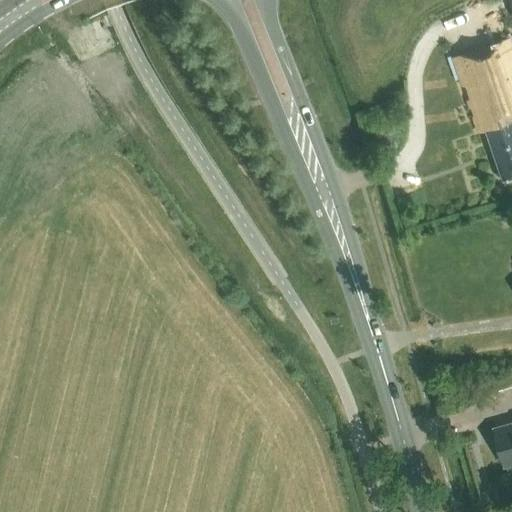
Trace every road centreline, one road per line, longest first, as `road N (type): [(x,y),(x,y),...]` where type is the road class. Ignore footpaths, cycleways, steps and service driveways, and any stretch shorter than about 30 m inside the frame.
road 1 (tertiary): [(222,0),(376,346)]
road 2 (tertiary): [(376,346),(334,190),(264,0)]
road 3 (tertiary): [(423,511),(376,346)]
